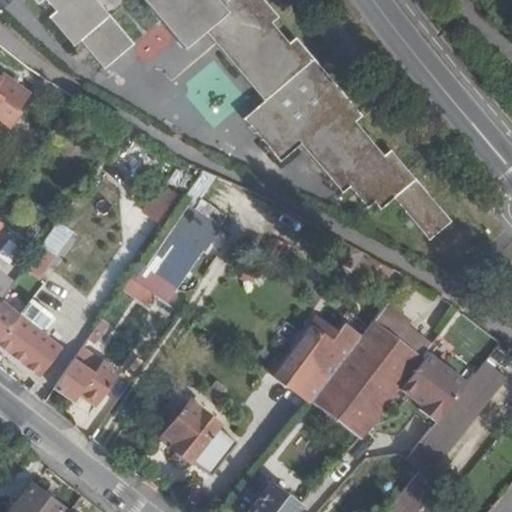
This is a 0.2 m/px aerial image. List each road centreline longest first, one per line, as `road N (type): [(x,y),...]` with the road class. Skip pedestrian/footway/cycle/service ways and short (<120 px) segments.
road 1 (unknown): [(93,446),(233,229)]
road 2 (secondary): [(372,0),(511,170)]
road 3 (residential): [(141,511),(0,399)]
